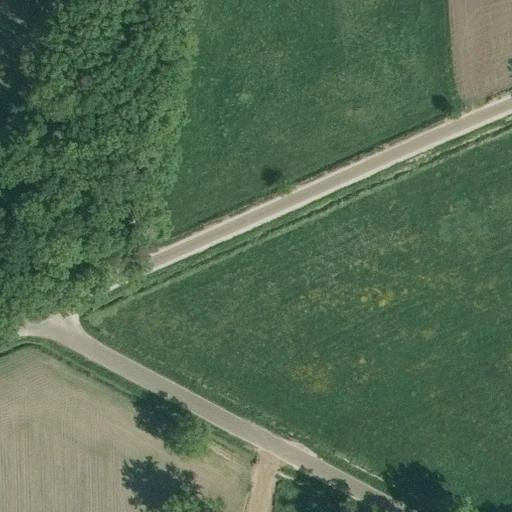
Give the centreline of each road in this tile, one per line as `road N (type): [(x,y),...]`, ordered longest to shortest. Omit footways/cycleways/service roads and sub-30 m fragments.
road 1 (unclassified): [(41,308),(511,101)]
road 2 (unclassified): [(400,511),(56,329),(41,308)]
